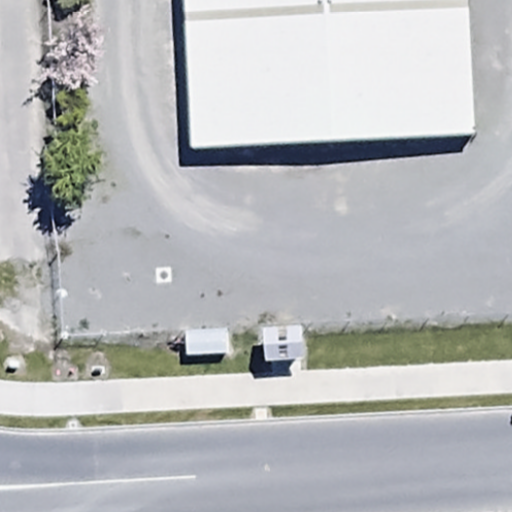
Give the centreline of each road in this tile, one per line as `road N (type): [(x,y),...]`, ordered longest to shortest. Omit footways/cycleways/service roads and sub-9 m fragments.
road 1 (unclassified): [(0,483),(511,460)]
road 2 (unknown): [(101,0),(110,90),(157,150),(255,175),(485,156)]
road 3 (unknown): [(485,156),(480,0)]
